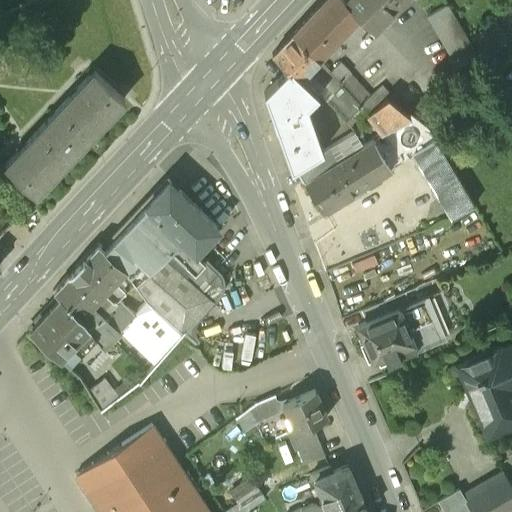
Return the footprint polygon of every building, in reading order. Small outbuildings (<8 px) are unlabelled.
[(320,0),(291,31),(317,57),(339,34),(357,15),(344,0),(320,0)] [(344,0),(357,15),(369,29),(397,0),(344,0)] [(471,45),(446,3),(426,15),(451,57),(471,45)] [(369,29),(357,15),(339,34),(390,93),(410,76),(369,29)] [(317,57),(291,31),(271,53),(280,61),(282,59),(300,76),(307,69),(316,59),(317,57)] [(340,85),(316,59),(307,69),(331,94),(340,85)] [(299,78),(287,67),(263,91),(291,168),(295,166),(322,149),(305,105),(316,94),(300,77),(299,78)] [(93,70),(4,165),(34,193),(123,98),(93,70)] [(409,113),(386,96),(367,112),(382,131),(409,114),(409,113)] [(335,160),(333,161),(352,191),(388,169),(369,139),(335,160)] [(472,203),(434,139),(411,153),(449,216),(472,203)] [(295,166),(303,181),(333,161),(335,160),(327,146),(322,149),(295,166)] [(333,161),(303,181),(321,210),(352,191),(333,161)] [(196,201),(182,188),(179,191),(167,179),(145,203),(192,250),(204,238),(216,226),(193,204),(196,201)] [(0,229),(13,215),(0,202),(0,229)] [(192,250),(145,203),(102,248),(122,267),(123,267),(146,300),(183,260),(192,250)] [(193,269),(203,259),(199,255),(209,243),(204,238),(192,250),(183,260),(193,269)] [(102,248),(97,242),(66,274),(92,299),(101,290),(113,302),(116,298),(113,295),(120,288),(111,279),(122,267),(102,248)] [(183,260),(146,300),(181,330),(219,292),(220,288),(221,283),(220,279),(220,277),(218,273),(203,259),(193,269),(183,260)] [(92,299),(66,274),(52,289),(59,296),(78,314),(94,337),(101,347),(111,336),(88,303),(92,299)] [(78,314),(59,296),(29,328),(59,356),(69,344),(79,354),(94,337),(78,314)] [(360,310),(365,321),(398,308),(393,296),(360,310)] [(365,321),(357,325),(363,340),(358,343),(366,361),(375,357),(378,364),(439,337),(428,312),(426,313),(420,298),(398,308),(365,321)] [(181,330),(146,300),(117,330),(153,362),(181,330)] [(511,343),(494,351),(493,349),(458,363),(467,384),(472,382),(493,433),(511,424),(511,395),(506,382),(511,379),(511,343)] [(96,398),(111,387),(103,376),(88,388),(96,398)] [(285,411),(293,430),(310,423),(326,416),(315,389),(281,403),(285,411)] [(285,411),(281,403),(262,411),(266,420),(285,411)] [(211,511),(151,422),(74,473),(99,511),(211,511)] [(323,454),(310,423),(293,430),(289,432),(302,463),(323,454)] [(319,511),(326,508),(359,494),(346,463),(326,472),(324,467),(311,473),(323,502),(316,506),(310,503),(299,508),(300,511),(319,511)] [(472,511),(482,511),(511,494),(511,486),(503,471),(482,483),(481,481),(461,493),(472,511)] [(250,473),(229,488),(243,509),(264,494),(250,473)] [(511,494),(482,511),(472,511),(461,493),(458,487),(437,499),(444,511),(508,511),(511,510),(511,494)] [(366,511),(359,494),(326,508),(319,511),(366,511)]
